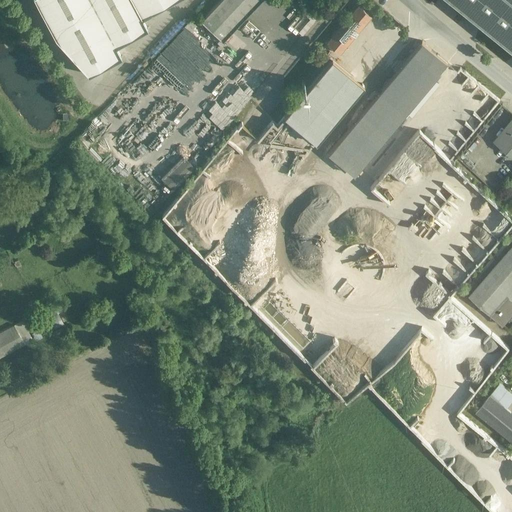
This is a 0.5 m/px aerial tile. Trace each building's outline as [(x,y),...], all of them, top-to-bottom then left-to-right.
[(36,0),(39,5),(55,35),(88,72),(121,54),(116,43),(148,26),(142,16),(171,0),(36,0)] [(220,0),(202,20),(223,40),(262,0),(220,0)] [(511,0),(456,0),(511,45),(511,0)] [(359,6),(339,29),(350,39),(369,16),(359,6)] [(423,41),(393,77),(411,92),(418,98),(434,80),(448,62),(423,41)] [(364,85),(332,59),(284,116),(316,142),(364,85)] [(411,92),(393,77),(329,153),(354,174),(407,112),(400,105),(411,92)] [(418,98),(411,92),(400,105),(407,112),(412,116),(439,84),(434,80),(418,98)] [(503,125),(511,113),(511,112),(503,105),(493,118),(503,125)] [(240,123),(228,136),(243,150),(255,137),(240,123)] [(511,131),(510,134),(505,130),(497,140),(511,153),(511,131)] [(183,154),(161,176),(171,186),(193,164),(183,154)] [(484,251),(511,221),(508,218),(504,223),(500,219),(495,224),(498,226),(493,231),(484,223),(463,246),(467,249),(458,258),(468,267),(484,250),(484,251)] [(511,244),(469,293),(503,323),(511,312),(511,244)] [(49,317),(55,328),(64,323),(58,312),(49,317)] [(13,323),(0,330),(0,358),(24,344),(13,323)] [(511,411),(490,393),(477,409),(511,437),(511,411)]
